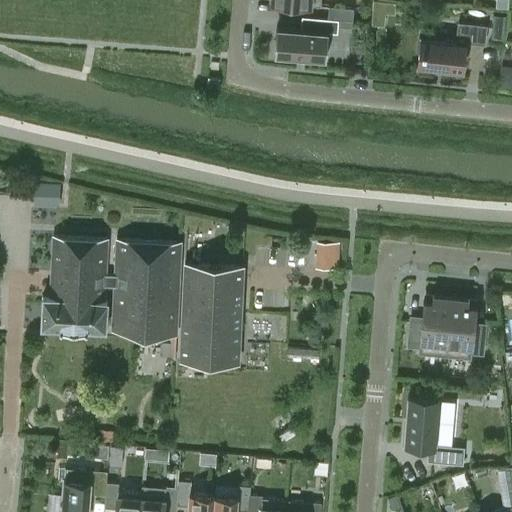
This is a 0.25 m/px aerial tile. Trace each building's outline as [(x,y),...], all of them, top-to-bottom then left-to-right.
[(353,7),(328,5),(327,18),(338,19),(352,20),(353,7)] [(493,14),(490,38),(503,40),(505,15),(493,14)] [(337,26),(338,19),(327,18),(301,16),(300,28),(276,26),(274,54),(326,58),(328,31),(337,32),(337,26)] [(338,19),(337,26),(352,27),(352,20),(338,19)] [(417,68),(433,70),(434,66),(462,69),(465,41),(482,43),(484,25),(458,22),(456,41),(420,37),(417,68)] [(511,66),(502,65),(499,84),(511,85),(511,66)] [(220,77),(208,76),(207,85),(219,86),(220,77)] [(34,181),(33,204),(46,205),(47,182),(34,181)] [(41,326),(106,330),(107,300),(104,299),(105,285),(115,285),(112,330),(176,334),(180,241),(117,238),(115,273),(105,273),(107,237),(53,235),(50,295),(42,295),(41,326)] [(338,242),(318,242),(317,266),(337,267),(338,242)] [(238,361),(238,356),(243,265),(185,262),(180,358),(238,361)] [(450,296),(426,294),(423,321),(410,319),(408,344),(420,345),(419,351),(444,354),(450,296)] [(444,354),(469,356),(470,351),(482,352),(484,327),(472,326),(475,303),(467,302),(468,298),(450,296),(444,354)] [(308,328),(307,341),(319,342),(320,329),(308,328)] [(439,398),(408,395),(404,442),(428,444),(427,460),(463,463),(464,446),(435,444),(439,398)] [(98,429),(98,441),(112,442),(112,430),(98,429)] [(95,443),(94,455),(107,456),(108,444),(95,443)] [(509,488),(508,465),(497,466),(498,489),(509,488)] [(87,511),(89,493),(104,494),(106,477),(107,470),(65,467),(61,511),(87,511)] [(115,511),(139,511),(141,491),(117,490),(118,478),(106,477),(104,494),(105,494),(104,506),(116,507),(115,511)] [(211,511),(213,494),(190,492),(191,480),(178,479),(178,487),(176,504),(189,505),(187,511),(211,511)] [(211,511),(235,511),(236,509),(248,510),(249,493),(250,485),(238,484),(237,496),(213,494),(211,511)] [(163,511),(174,511),(175,511),(176,504),(178,487),(165,486),(164,493),(141,491),(139,511),(163,511)] [(511,492),(501,494),(502,505),(503,505),(504,508),(511,505),(511,492)] [(284,511),(285,508),(284,508),(261,506),(262,494),(249,493),(248,510),(247,511),(284,511)] [(396,494),(388,497),(392,509),(400,506),(396,494)] [(284,498),(284,508),(285,508),(284,511),(320,511),(321,502),(284,498)]
